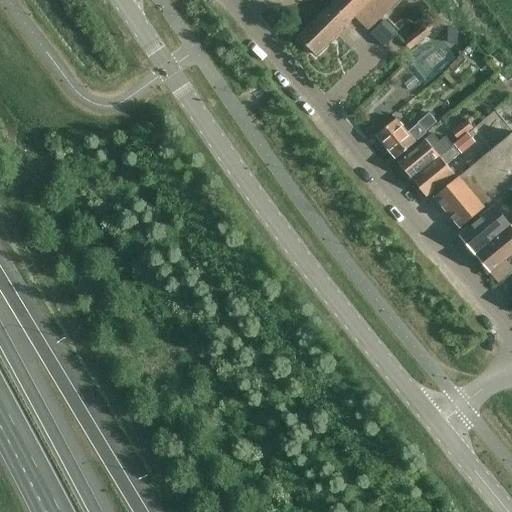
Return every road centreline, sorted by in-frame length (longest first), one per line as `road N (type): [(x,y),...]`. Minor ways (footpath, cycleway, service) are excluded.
road 1 (unclassified): [(436,424),(124,0)]
road 2 (residential): [(511,330),(232,0)]
road 3 (motorway): [(139,511),(0,279)]
road 4 (motorway): [(93,511),(0,335)]
